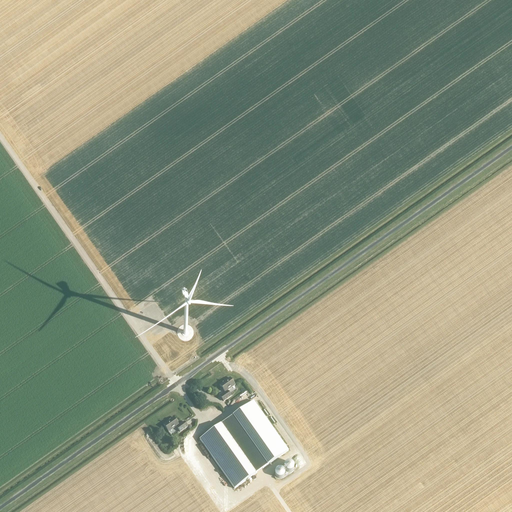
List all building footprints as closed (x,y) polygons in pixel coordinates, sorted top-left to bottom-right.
[(230,378),(220,385),(222,388),(222,387),(223,388),(222,389),(225,393),(220,397),(224,401),(231,396),(227,391),(230,389),(234,385),(234,386),(235,385),(230,378)] [(254,402),(200,440),(234,489),(288,451),(254,402)] [(174,418),(163,425),(169,432),(169,431),(173,428),(174,429),(176,427),(180,432),(188,427),(184,422),(179,426),(176,421),(175,422),(174,421),(175,420),(174,418)] [(176,511),(201,511),(212,505),(177,456),(150,475),(176,511)] [(291,471),(292,471),(293,470),(294,469),(294,468),(294,467),(294,466),(294,465),(293,464),(292,463),(291,462),(290,462),(288,462),(287,462),(286,463),(285,464),(285,465),(284,466),(284,467),(285,469),(285,470),(286,470),(286,471),(287,471),(288,472),(289,472),(291,472),(291,471)] [(282,478),(283,478),(283,477),(284,476),(285,475),(285,474),(285,473),(284,471),(283,470),(282,469),(280,469),(279,469),(278,469),(277,470),(276,471),(275,472),(275,473),(275,474),(275,475),(276,476),(276,477),(277,478),(278,478),(279,478),(280,478),(281,478),(282,478)]
